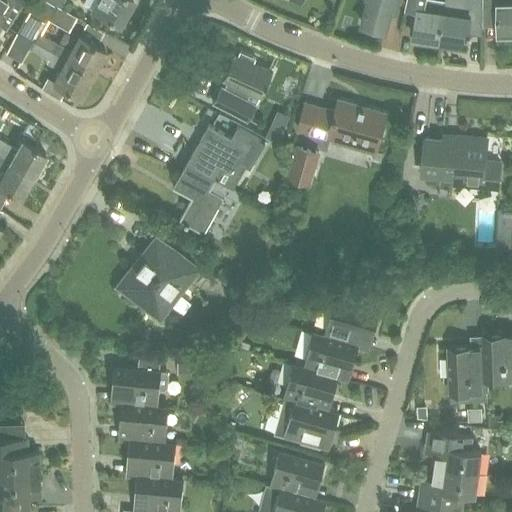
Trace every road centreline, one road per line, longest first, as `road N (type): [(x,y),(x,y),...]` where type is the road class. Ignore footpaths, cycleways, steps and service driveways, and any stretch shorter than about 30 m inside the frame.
road 1 (residential): [(199,0),(375,68),(511,88)]
road 2 (residential): [(367,511),(425,318),(440,298),(511,289)]
road 3 (residential): [(84,511),(76,389),(0,311)]
road 4 (residential): [(0,310),(102,145)]
road 5 (residential): [(102,145),(189,0)]
road 6 (residential): [(102,145),(0,79)]
